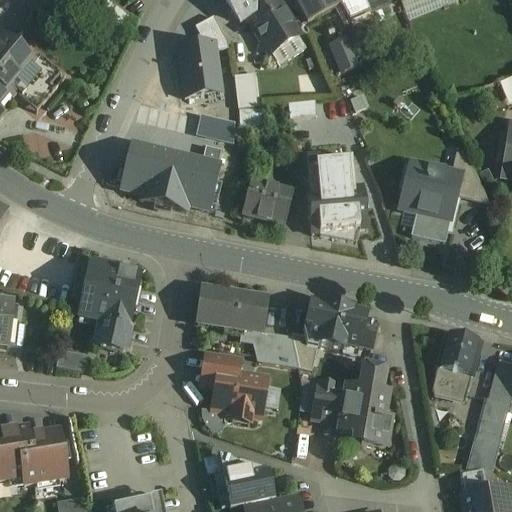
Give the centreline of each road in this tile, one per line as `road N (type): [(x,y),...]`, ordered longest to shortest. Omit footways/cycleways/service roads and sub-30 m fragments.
road 1 (residential): [(0,389),(101,404),(145,394),(168,351),(178,246)]
road 2 (residential): [(172,0),(69,214)]
road 3 (residential): [(394,289),(396,356),(430,511)]
road 4 (primary): [(394,289),(178,246)]
road 5 (primary): [(511,327),(394,289)]
